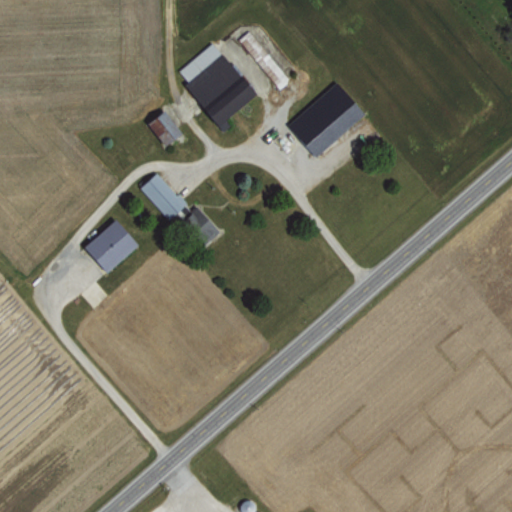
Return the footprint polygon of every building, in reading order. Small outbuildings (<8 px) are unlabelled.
[(238,36),(275,88),(286,80),(249,28),(238,36)] [(252,95),(212,42),(173,71),(213,124),(252,95)] [(362,112),(334,80),(284,125),(312,156),(362,112)] [(160,145),(179,132),(163,108),(144,121),(160,145)] [(136,188),(168,219),(184,202),(152,171),(136,188)] [(103,273),(135,243),(111,217),(79,247),(103,273)]
